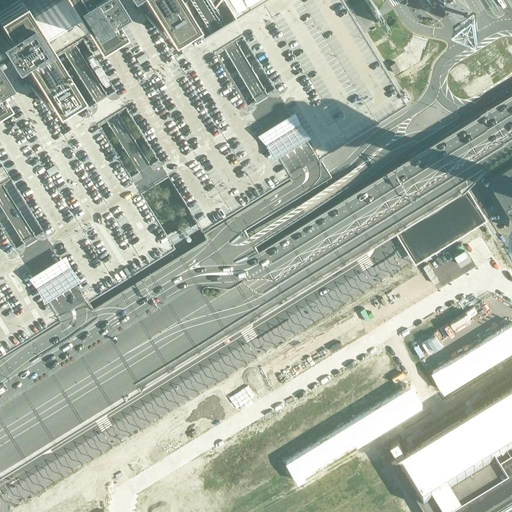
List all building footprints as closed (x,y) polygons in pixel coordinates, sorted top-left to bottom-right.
[(0,348),(56,315),(71,306),(87,296),(290,175),(305,166),(321,157),(281,91),(238,20),(236,16),(226,0),(183,0),(190,10),(163,27),(146,0),(108,0),(113,8),(87,23),(79,11),(63,21),(43,33),(74,83),(46,100),(16,50),(8,55),(0,59),(0,348)] [(43,33),(21,0),(0,0),(0,42),(8,55),(16,50),(46,100),(74,83),(43,33)] [(63,21),(79,11),(72,0),(0,0),(0,58),(0,59),(8,55),(0,42),(0,0),(21,0),(43,33),(63,21)] [(72,0),(79,11),(87,23),(113,8),(108,0),(72,0)] [(183,0),(146,0),(163,27),(190,10),(183,0)] [(226,0),(236,16),(262,0),(226,0)] [(262,0),(236,16),(238,20),(281,91),(321,157),(410,103),(347,0),(262,0)] [(493,0),(486,0),(494,13),(500,9),(493,0)] [(511,217),(511,159),(486,175),(511,217)] [(511,321),(428,372),(442,396),(511,355),(511,321)] [(475,511),(511,489),(498,468),(511,459),(511,374),(383,452),(412,499),(419,511),(475,511)] [(409,384),(282,463),(296,486),(423,407),(409,384)] [(511,511),(511,459),(498,468),(511,489),(475,511),(511,511)]
